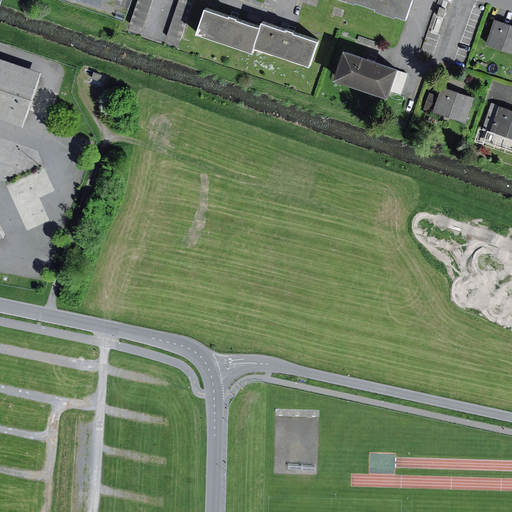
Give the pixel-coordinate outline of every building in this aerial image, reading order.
[(153,0),(138,0),(130,25),(143,29),(153,0)] [(194,0),(179,0),(166,37),(180,41),(194,0)] [(411,0),(332,0),(353,7),(354,6),(373,12),(372,13),(394,20),(394,19),(404,22),(411,0)] [(446,10),(439,8),(436,16),(443,18),(446,10)] [(258,31),(258,30),(235,22),(236,21),(227,18),(227,19),(203,11),(194,38),(251,57),(253,51),(254,48),(253,47),(258,31)] [(511,26),(493,21),(485,46),(511,55),(511,26)] [(284,33),(260,25),(258,30),(258,31),(253,47),(254,48),(253,51),(308,70),(317,44),(292,36),(293,35),(284,32),(284,33)] [(396,72),(342,54),(331,84),(387,102),(396,72)] [(38,73),(0,60),(0,120),(20,127),(38,73)] [(474,99),(441,89),(438,97),(429,94),(423,110),(465,124),(474,99)] [(511,111),(491,104),(482,130),(487,132),(482,146),(511,156),(511,111)]
